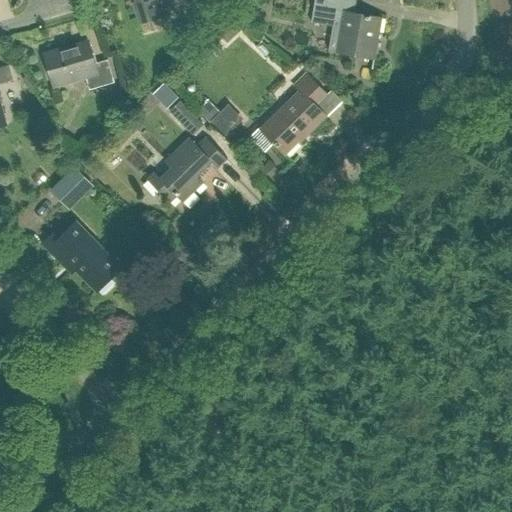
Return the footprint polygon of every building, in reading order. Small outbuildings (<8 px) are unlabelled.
[(136,0),(137,3),(134,4),(140,24),(159,18),(153,0),(136,0)] [(355,0),(315,0),(312,21),(340,26),(336,52),(375,58),(382,18),(353,13),(355,0)] [(233,44),(251,35),(247,26),(228,34),(233,44)] [(94,63),(88,41),(45,54),(55,86),(86,77),(90,90),(115,82),(108,59),(94,63)] [(0,83),(13,80),(9,65),(0,67),(0,126),(7,125),(0,101),(0,83)] [(327,95),(306,74),(294,85),(300,91),(261,129),(285,154),(306,133),(307,134),(326,116),(316,105),(327,95)] [(218,122),(233,139),(251,122),(237,106),(218,122)] [(174,120),(204,137),(211,124),(181,107),(174,120)] [(227,159),(206,137),(197,145),(189,137),(165,161),(171,167),(160,178),(154,172),(147,179),(171,203),(177,196),(183,202),(203,183),(198,177),(213,162),(218,168),(227,159)] [(72,168),(48,191),(57,200),(81,177),(72,168)] [(121,268),(76,222),(61,236),(55,231),(43,243),(72,272),(76,269),(98,291),(121,268)] [(0,405),(16,390),(0,372),(0,405)]
